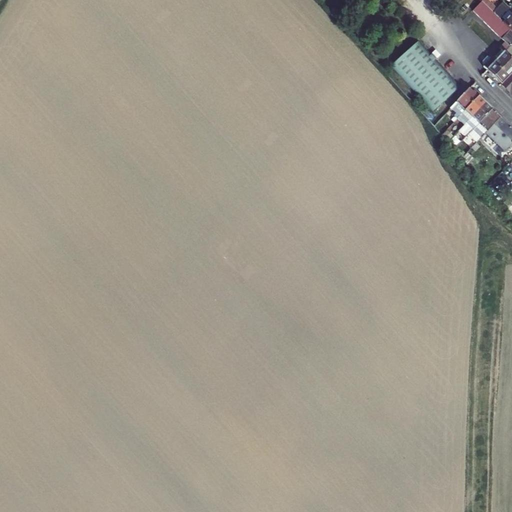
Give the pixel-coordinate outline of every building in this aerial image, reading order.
[(452,14),(465,0),(448,0),(443,5),(452,14)] [(511,42),(492,23),(478,9),(470,17),(504,52),(507,55),(511,50),(511,42)] [(511,21),(503,12),(492,23),(511,42),(511,21)] [(458,95),(417,49),(388,74),(430,120),(458,95)] [(502,60),(509,67),(511,63),(511,50),(507,55),(504,58),(502,60)] [(499,57),(490,66),(493,69),(502,60),(499,57)] [(480,75),(498,92),(511,77),(511,75),(511,74),(511,72),(511,70),(509,67),(502,60),(493,69),(490,66),(484,66),(480,70),(480,75)] [(511,77),(498,92),(511,106),(511,104),(511,89),(511,88),(511,77)] [(453,127),(475,105),(467,97),(448,117),(453,122),(451,124),(453,127)] [(460,134),(482,112),(475,105),(453,127),(460,134)] [(465,143),(489,118),(482,112),(460,134),(455,139),(462,146),(465,143)] [(497,127),(489,118),(465,143),(474,151),(483,142),(497,127)] [(511,150),(511,141),(497,127),(483,142),(502,160),(511,150)] [(459,167),(469,156),(464,153),(455,162),(459,167)]
